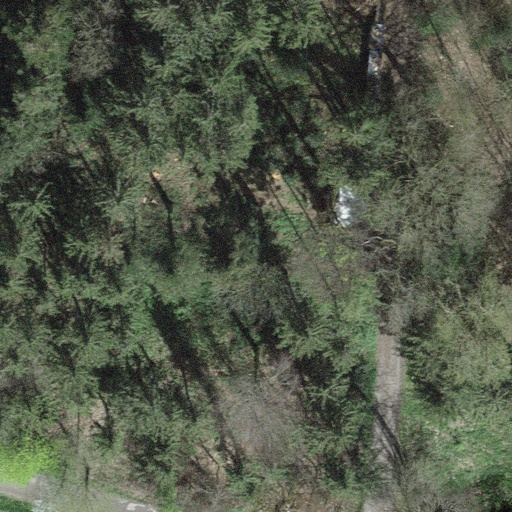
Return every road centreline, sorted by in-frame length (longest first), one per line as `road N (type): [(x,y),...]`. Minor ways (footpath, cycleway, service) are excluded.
road 1 (track): [(416,0),(394,446),(382,511)]
road 2 (track): [(0,473),(149,511)]
